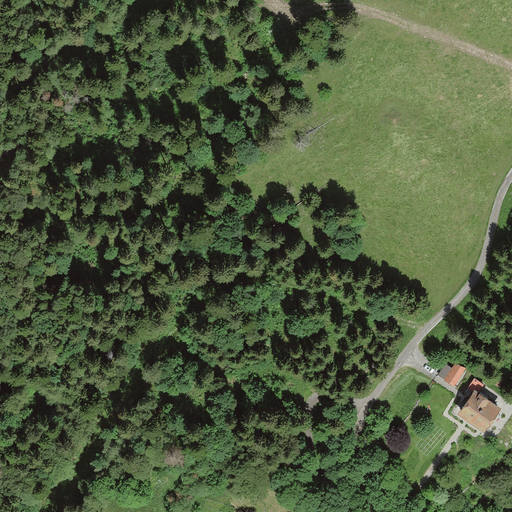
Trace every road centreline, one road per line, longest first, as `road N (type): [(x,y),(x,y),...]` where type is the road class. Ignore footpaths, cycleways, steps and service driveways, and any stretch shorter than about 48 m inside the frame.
road 1 (track): [(421,333),(292,280),(255,274),(221,283),(183,316),(102,418),(54,511)]
road 2 (unclassified): [(511,170),(477,274),(411,344),(361,417),(355,460),(366,511)]
